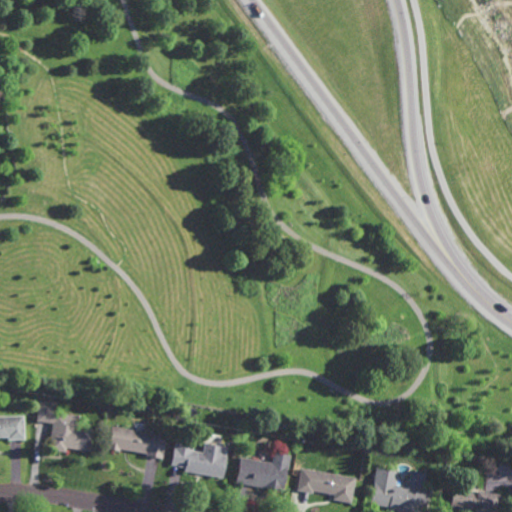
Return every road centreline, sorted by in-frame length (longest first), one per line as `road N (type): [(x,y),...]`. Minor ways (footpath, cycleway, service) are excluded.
road 1 (secondary): [(241,0),(339,143),(415,235)]
road 2 (secondary): [(415,235),(385,0)]
road 3 (residential): [(0,492),(148,511)]
road 4 (secondary): [(415,235),(511,313)]
